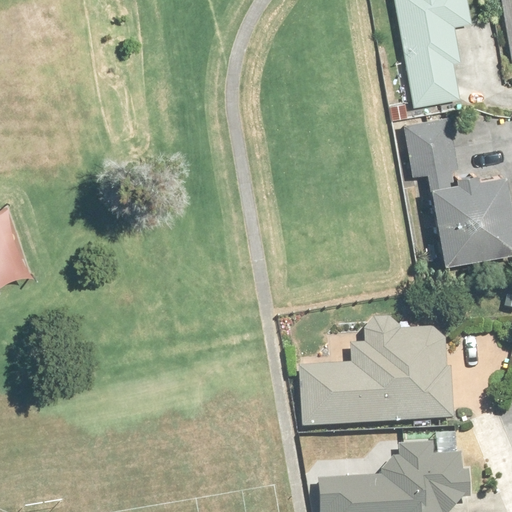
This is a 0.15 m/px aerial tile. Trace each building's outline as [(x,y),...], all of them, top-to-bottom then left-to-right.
[(472,24),(468,0),(395,0),(413,109),(461,101),(455,62),(462,61),(456,26),(472,24)] [(511,0),(503,0),(511,55),(511,0)] [(462,175),(455,138),(437,141),(433,120),(407,125),(415,174),(431,171),(447,262),(511,250),(511,197),(508,175),(482,179),(481,171),(462,175)] [(398,326),(389,318),(374,318),(364,328),(365,347),(351,347),(352,365),(303,367),(305,427),(454,423),(453,371),(446,371),(445,330),(398,331),(398,326)] [(462,511),(463,499),(473,499),(473,478),(463,478),(462,435),(432,435),(433,445),(401,445),(401,458),(393,458),(380,473),(379,480),(322,480),(322,511),(462,511)]
